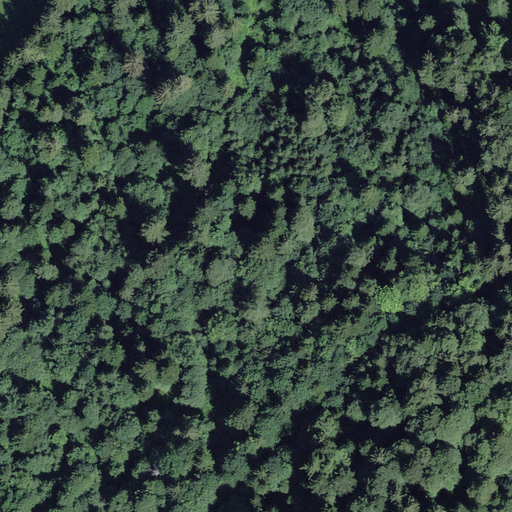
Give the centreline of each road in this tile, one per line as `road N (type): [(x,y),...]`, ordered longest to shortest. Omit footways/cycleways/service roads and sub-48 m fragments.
road 1 (track): [(511,298),(397,340),(355,372),(228,511)]
road 2 (track): [(0,134),(22,85),(85,0)]
